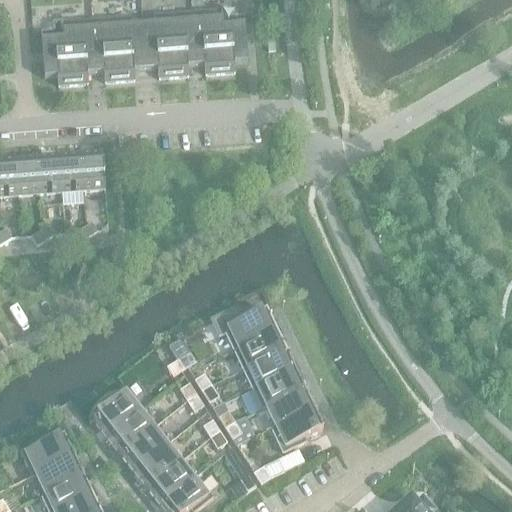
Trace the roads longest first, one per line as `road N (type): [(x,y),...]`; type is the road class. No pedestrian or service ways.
road 1 (unknown): [(316,164),(320,226),(393,365),(436,428),(511,495)]
road 2 (residential): [(0,359),(316,164)]
road 3 (residential): [(450,419),(351,257),(316,164)]
road 4 (residential): [(301,113),(26,125)]
road 5 (residential): [(316,164),(511,56)]
road 6 (residential): [(311,511),(450,419)]
road 7 (unknown): [(331,0),(345,123),(339,153)]
road 8 (residential): [(26,125),(14,0)]
